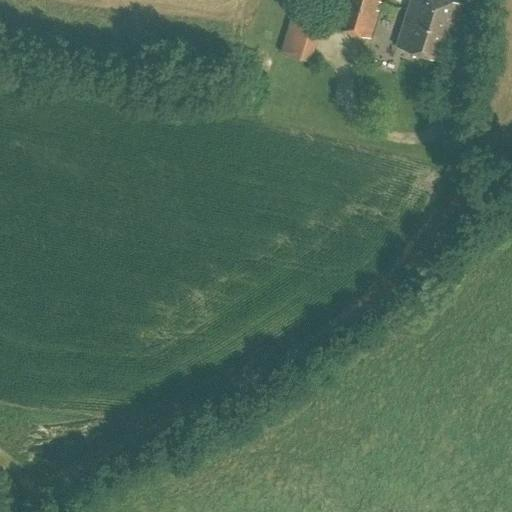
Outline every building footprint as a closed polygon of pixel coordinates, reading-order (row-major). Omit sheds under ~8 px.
[(370,37),(380,0),(343,0),(336,28),(370,37)] [(445,62),(462,5),(445,0),(410,0),(396,47),(445,62)] [(310,60),(321,24),(293,15),(282,52),(310,60)] [(358,68),(380,65),(377,42),(355,44),(358,68)] [(348,68),(358,66),(353,49),(344,51),(348,68)]
